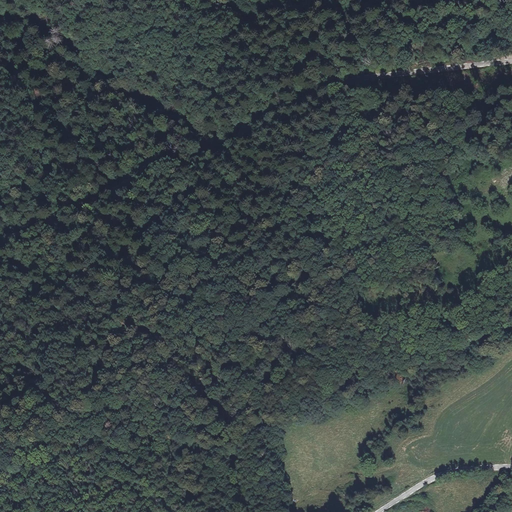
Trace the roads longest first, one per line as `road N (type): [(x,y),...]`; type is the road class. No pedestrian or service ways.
road 1 (unclassified): [(0,236),(363,74),(511,60)]
road 2 (unclassified): [(511,466),(458,470),(378,511)]
